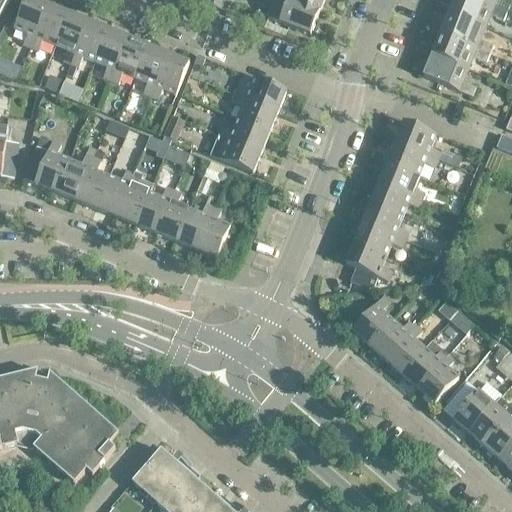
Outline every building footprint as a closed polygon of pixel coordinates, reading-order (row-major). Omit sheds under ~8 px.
[(0,0),(0,16),(12,0),(0,0)] [(48,8),(28,0),(27,0),(14,32),(27,37),(23,48),(31,51),(48,8)] [(219,11),(222,2),(217,0),(209,0),(207,6),(219,11)] [(276,0),(268,20),(310,37),(319,15),(288,2),(283,0),(276,0)] [(289,0),(288,2),(319,15),(325,0),(289,0)] [(490,18),(504,24),(507,14),(472,0),(454,0),(448,16),(485,31),(490,18)] [(511,5),(499,0),(472,0),(507,14),(511,5)] [(31,51),(38,54),(43,44),(55,49),(68,16),(48,8),(31,51)] [(55,49),(67,54),(63,64),(71,67),(88,24),(68,16),(55,49)] [(494,48),(480,43),(485,31),(448,16),(440,37),(490,58),(494,48)] [(71,67),(78,71),(83,60),(95,65),(108,33),(88,24),(71,67)] [(95,65),(107,70),(103,81),(111,84),(128,41),(108,33),(95,65)] [(472,61),(486,67),(490,58),(440,37),(431,58),(467,73),(472,61)] [(111,84),(118,87),(123,77),(135,82),(148,49),(128,41),(111,84)] [(135,82),(147,87),(143,97),(150,100),(168,57),(148,49),(135,82)] [(176,98),(189,66),(168,57),(150,100),(158,103),(163,93),(176,98)] [(476,90),(463,85),(467,73),(431,58),(422,80),(472,100),(476,90)] [(198,59),(193,70),(200,73),(205,62),(198,59)] [(49,77),(44,89),(55,93),(60,82),(49,77)] [(278,116),(286,95),(254,82),(248,95),(238,90),(235,98),(278,116)] [(231,106),(242,110),(237,123),(269,136),(278,116),(235,98),(231,106)] [(52,103),(43,106),(46,115),(55,111),(52,103)] [(183,125),(172,120),(164,140),(175,145),(183,125)] [(237,123),(231,136),(221,131),(218,139),(261,157),(269,136),(237,123)] [(438,164),(441,156),(430,152),(436,139),(403,125),(395,146),(438,164)] [(261,157),(218,139),(210,159),(253,177),(261,157)] [(69,163),(57,158),(61,148),(53,144),(49,155),(35,187),(55,195),(69,163)] [(1,180),(14,181),(18,147),(6,145),(1,180)] [(419,180),(424,168),(434,172),(438,164),(395,146),(386,166),(419,180)] [(37,150),(32,163),(24,182),(35,187),(49,155),(37,150)] [(490,155),(487,163),(495,167),(498,158),(490,155)] [(93,161),(85,157),(80,168),(69,163),(55,195),(75,204),(93,161)] [(109,179),(97,174),(101,164),(93,161),(75,204),(96,212),(109,179)] [(445,164),(441,174),(460,181),(464,171),(445,164)] [(424,196),(414,192),(419,180),(386,166),(378,186),(421,204),(424,196)] [(133,177),(125,174),(120,184),(109,179),(96,212),(116,220),(133,177)] [(133,177),(116,220),(136,228),(149,196),(152,188),(141,184),(142,180),(133,176),(133,177)] [(408,207),(418,212),(421,204),(378,186),(370,206),(403,220),(408,207)] [(174,194),(165,190),(161,201),(149,196),(136,228),(156,237),(174,194)] [(189,212),(178,207),(182,197),(174,194),(156,237),(176,245),(189,212)] [(408,236),(397,232),(403,220),(370,206),(362,226),(405,244),(408,236)] [(214,210),(205,207),(201,217),(189,212),(176,245),(196,253),(214,210)] [(230,229),(223,226),(218,224),(222,214),(214,210),(196,253),(217,262),(230,229)] [(391,247),(401,252),(405,244),(362,226),(354,246),(386,260),(391,247)] [(354,246),(345,267),(356,272),(350,285),(366,291),(374,290),(377,281),(388,285),(392,275),(381,271),(386,260),(354,246)] [(425,276),(420,288),(435,286),(437,281),(425,276)] [(393,324),(383,315),(390,306),(383,300),(352,335),(370,350),(393,324)] [(409,323),(402,332),(393,324),(370,350),(386,364),(416,329),(409,323)] [(423,335),(416,329),(386,364),(402,378),(425,352),(416,344),(423,335)] [(425,352),(402,378),(418,393),(449,358),(442,351),(441,352),(432,344),(425,352)] [(506,357),(500,351),(491,361),(498,367),(506,357)] [(449,358),(418,393),(435,407),(458,381),(449,372),(456,364),(449,358)] [(47,384),(36,381),(38,373),(0,382),(0,451),(19,447),(32,450),(74,487),(86,473),(92,478),(115,452),(109,447),(118,436),(49,376),(47,384)] [(478,394),(453,423),(469,437),(494,408),(478,394)] [(511,418),(511,411),(500,401),(494,408),(469,437),(484,450),(511,418)] [(500,464),(511,449),(511,418),(484,450),(500,464)] [(511,449),(500,464),(511,474),(511,449)] [(162,511),(191,511),(193,510),(207,494),(160,453),(132,485),(162,511)] [(228,511),(207,494),(193,510),(191,511),(228,511)]
